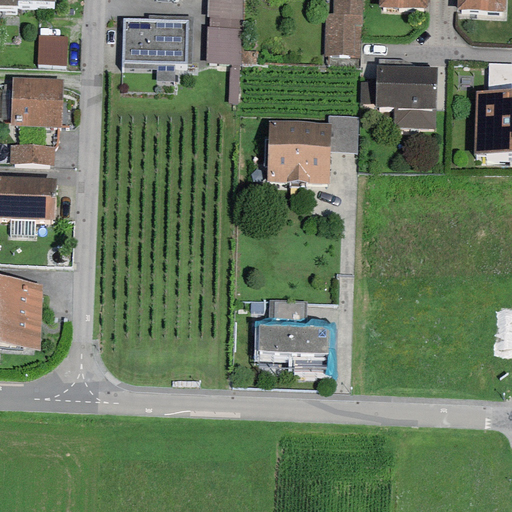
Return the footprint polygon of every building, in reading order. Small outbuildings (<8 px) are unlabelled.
[(242,0),(206,0),(206,17),(209,17),(242,20),(242,0)] [(332,0),(332,14),(326,14),(323,56),(359,58),(363,0),(332,0)] [(378,0),(378,8),(426,9),(426,0),(378,0)] [(505,0),(456,0),(456,10),(505,12),(505,0)] [(149,20),(122,19),(121,68),(156,69),(156,82),(174,82),(174,65),(191,66),(193,16),(149,15),(149,20)] [(209,17),(209,28),(242,30),(242,20),(209,17)] [(209,28),(207,28),(205,64),(231,65),(239,65),(241,66),(242,30),(209,28)] [(67,37),(38,36),(37,65),(66,66),(67,37)] [(511,64),(488,64),(487,91),(511,89),(511,64)] [(238,106),(239,65),(231,65),(231,68),(229,68),(228,105),(238,106)] [(437,68),(376,66),(375,107),(394,108),(393,128),(435,129),(437,68)] [(62,80),(12,78),(10,126),(60,128),(62,80)] [(511,89),(487,91),(476,92),(474,155),(511,151),(511,89)] [(328,117),(327,124),(330,124),(330,152),(357,153),(358,118),(328,117)] [(327,124),(268,122),(266,183),(329,184),(330,152),(330,124),(327,124)] [(53,147),(10,146),(9,164),(53,166),(53,147)] [(56,179),(0,177),(0,218),(54,220),(56,179)] [(13,225),(13,236),(38,236),(38,225),(13,225)] [(0,349),(39,351),(42,284),(0,282),(0,349)] [(307,303),(269,301),(267,322),(306,323),(307,303)] [(267,322),(254,322),(253,365),(329,368),(330,324),(306,323),(267,322)]
